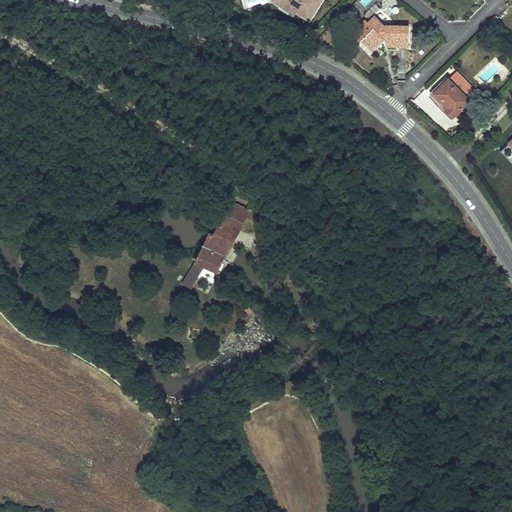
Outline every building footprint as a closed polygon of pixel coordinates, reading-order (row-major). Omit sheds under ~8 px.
[(283,0),(275,0),(274,2),(294,18),(297,15),(282,3),(283,0)] [(283,0),(282,3),(297,15),(305,21),(310,14),(313,18),(325,4),(319,0),(283,0)] [(313,18),(310,14),(305,21),(308,24),(313,18)] [(386,46),(408,47),(409,27),(380,24),(372,14),(365,20),(372,29),(360,39),(370,51),(381,41),(385,41),(386,46)] [(467,102),(472,96),(459,83),(455,87),(447,80),(433,93),(447,107),(443,111),(441,113),(450,120),(451,119),(467,102)] [(459,83),(472,96),(474,94),(460,81),(459,83)] [(447,107),(433,93),(429,97),(443,111),(447,107)] [(473,108),(467,102),(451,119),(458,125),(473,108)] [(246,221),(250,213),(232,203),(213,235),(210,234),(194,261),(182,281),(193,288),(206,265),(216,271),(226,253),(231,245),(246,221)] [(256,217),(250,213),(246,221),(252,224),(256,217)]
